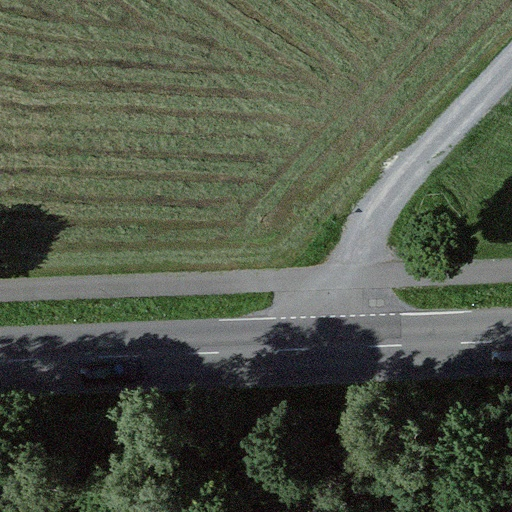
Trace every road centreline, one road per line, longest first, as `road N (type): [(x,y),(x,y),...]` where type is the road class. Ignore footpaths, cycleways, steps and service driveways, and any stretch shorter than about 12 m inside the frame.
road 1 (secondary): [(511,347),(0,365)]
road 2 (track): [(511,78),(396,208),(312,354)]
